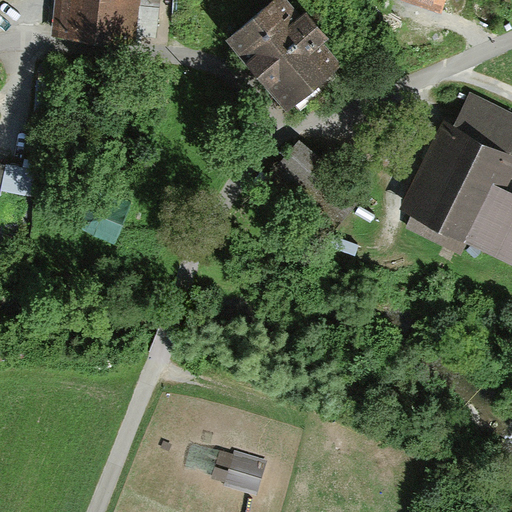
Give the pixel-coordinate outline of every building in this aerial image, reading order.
[(158,0),(58,0),(55,33),(154,43),(158,0)] [(276,0),(227,41),(287,112),(337,69),(319,48),(331,38),(308,11),(301,17),(286,0),(276,0)] [(400,0),(440,14),(444,0),(400,0)] [(474,239),(511,258),(511,182),(509,181),(511,175),(511,147),(509,146),(511,140),(511,111),(470,91),(455,120),(445,115),(401,202),(412,208),(403,225),(466,256),(474,239)] [(365,189),(300,135),(270,171),(336,224),(365,189)] [(34,192),(35,166),(6,165),(5,192),(34,192)] [(128,213),(95,202),(87,224),(120,236),(128,213)]
